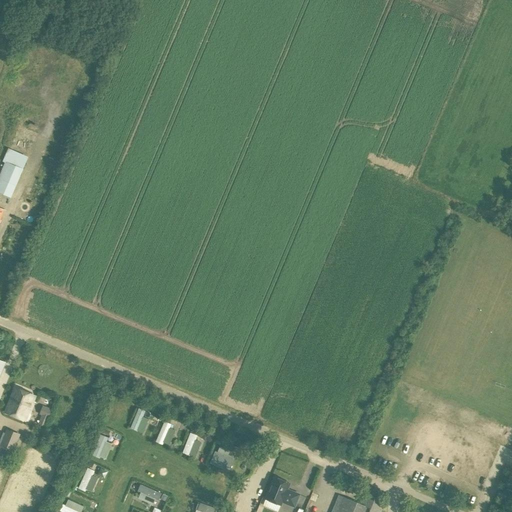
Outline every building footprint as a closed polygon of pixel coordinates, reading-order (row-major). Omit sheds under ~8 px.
[(28,45),(50,47),(51,38),(28,36),(28,45)] [(73,74),(83,78),(90,58),(80,54),(73,74)] [(22,58),(20,67),(42,72),(44,64),(22,58)] [(18,79),(41,82),(42,72),(19,69),(18,79)] [(65,80),(60,95),(66,97),(71,82),(65,80)] [(71,83),(66,97),(73,100),(79,85),(71,83)] [(25,166),(46,117),(27,110),(7,158),(25,166)] [(0,193),(11,198),(23,170),(5,162),(0,173),(0,193)] [(25,420),(35,396),(14,387),(4,411),(25,420)] [(117,423),(126,401),(121,399),(112,421),(117,423)] [(46,427),(52,409),(42,406),(39,414),(41,415),(38,424),(46,427)] [(142,409),(135,429),(147,433),(151,420),(147,418),(150,412),(142,409)] [(168,422),(160,444),(166,447),(175,424),(168,422)] [(0,446),(13,452),(20,434),(7,429),(0,445),(0,446)] [(187,454),(194,457),(201,436),(194,434),(187,454)] [(99,457),(109,461),(115,444),(105,441),(99,457)] [(90,491),(97,470),(90,468),(83,489),(90,491)] [(210,477),(207,484),(212,486),(215,479),(210,477)] [(290,484),(274,477),(265,499),(281,506),(283,502),(294,507),(300,494),(288,489),(290,484)] [(164,502),(167,496),(144,486),(142,492),(164,502)] [(511,504),(511,492),(500,488),(496,498),(511,504)] [(328,511),(329,492),(322,492),(321,511),(328,511)] [(361,504),(343,496),(336,511),(380,511),(379,511),(382,504),(364,497),(361,504)] [(196,510),(204,511),(205,511),(207,505),(197,503),(196,510)]
